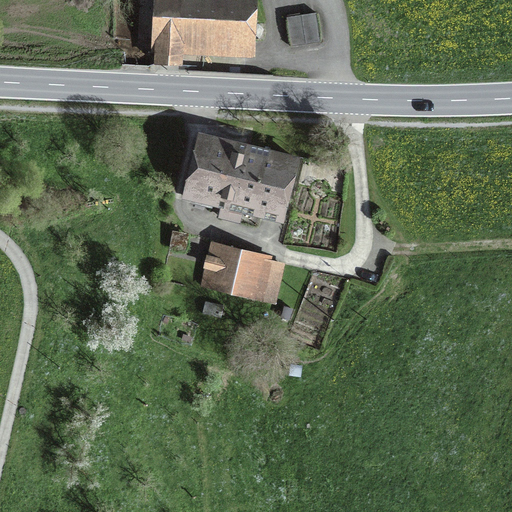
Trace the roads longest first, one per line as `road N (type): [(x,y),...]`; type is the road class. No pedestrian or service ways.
road 1 (secondary): [(0,80),(511,98)]
road 2 (track): [(511,244),(430,248),(366,230)]
